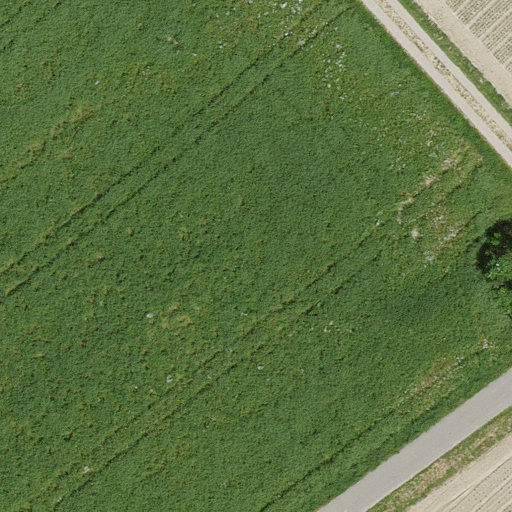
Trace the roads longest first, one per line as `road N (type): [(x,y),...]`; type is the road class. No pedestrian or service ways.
road 1 (track): [(340,511),(511,381)]
road 2 (track): [(511,144),(382,0)]
